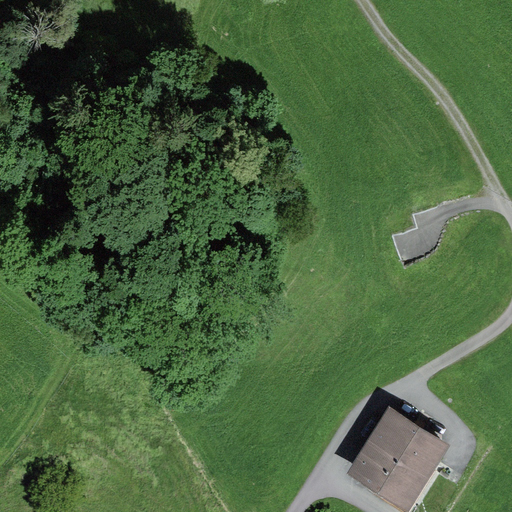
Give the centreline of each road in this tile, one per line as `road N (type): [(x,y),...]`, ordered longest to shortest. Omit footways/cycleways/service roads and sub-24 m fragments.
road 1 (track): [(366,0),(442,94),(511,217)]
road 2 (track): [(324,475),(376,399),(415,379),(471,436),(457,471)]
